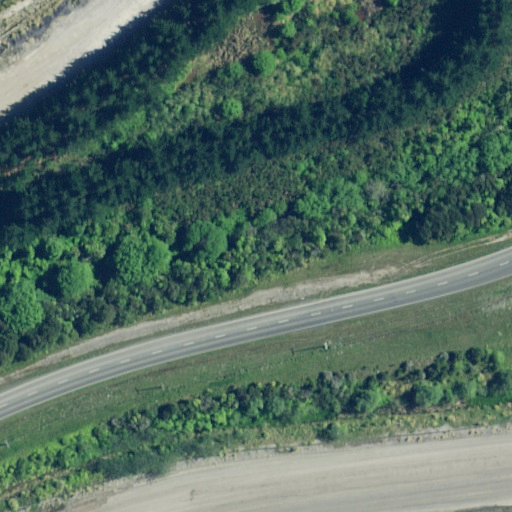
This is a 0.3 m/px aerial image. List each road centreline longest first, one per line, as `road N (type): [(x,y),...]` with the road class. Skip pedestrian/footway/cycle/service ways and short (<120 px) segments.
road 1 (tertiary): [(0,403),(140,353),(511,259)]
road 2 (tertiary): [(511,465),(324,483),(184,511)]
road 3 (unclassified): [(0,74),(113,0)]
